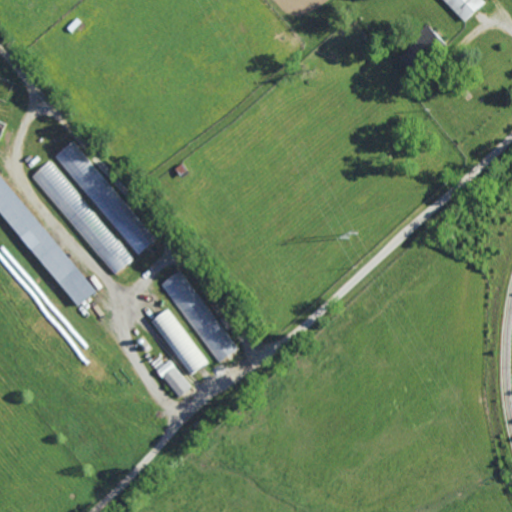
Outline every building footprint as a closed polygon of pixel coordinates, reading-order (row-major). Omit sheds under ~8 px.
[(465,20),(445,0),(484,0),(485,1),(465,20)] [(416,72),(400,57),(411,47),(407,43),(427,23),(446,42),(431,57),(427,62),(416,72)] [(140,254),(56,155),(75,140),(158,238),(140,254)] [(116,274),(33,175),(51,159),(135,259),(116,274)] [(98,292),(83,304),(79,307),(55,278),(31,249),(7,219),(0,210),(0,175),(2,174),(3,176),(98,292)] [(221,362),(162,283),(180,269),(240,348),(232,354),(229,357),(221,362)] [(192,375),(152,321),(155,319),(167,309),(169,308),(209,362),(194,374),(192,375)] [(180,397),(158,371),(172,360),(193,385),(193,386),(180,397)]
